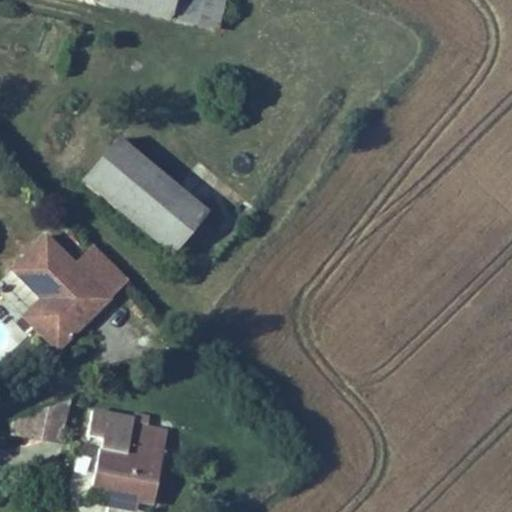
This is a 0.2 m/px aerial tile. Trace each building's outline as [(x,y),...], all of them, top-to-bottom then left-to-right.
[(87,0),(237,34),(244,0),(87,0)] [(133,140),(100,182),(188,253),(222,212),(133,140)] [(65,235),(29,268),(58,299),(72,314),(54,331),(73,352),(97,331),(89,322),(103,310),(110,319),(128,302),(65,235)] [(54,331),(72,314),(58,299),(40,316),(54,331)] [(97,331),(110,319),(103,310),(89,322),(97,331)] [(70,407),(30,423),(38,444),(71,450),(70,407)] [(30,423),(13,429),(17,440),(38,444),(30,423)] [(118,453),(105,450),(97,486),(114,490),(111,505),(138,511),(145,511),(148,501),(158,503),(174,436),(141,428),(134,457),(118,453)] [(134,457),(141,428),(122,434),(118,453),(134,457)] [(114,490),(97,486),(93,501),(111,505),(114,490)] [(156,511),(158,503),(148,501),(145,511),(156,511)]
